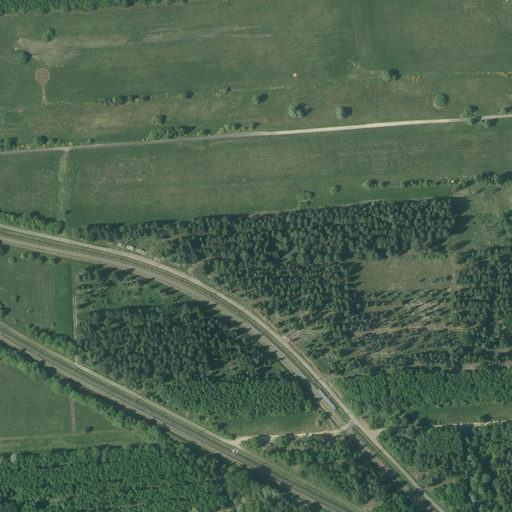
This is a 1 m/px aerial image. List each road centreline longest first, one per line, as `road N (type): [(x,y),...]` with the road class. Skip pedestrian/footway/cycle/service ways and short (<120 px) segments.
road 1 (track): [(354,419),(328,433),(228,443),(0,322)]
road 2 (track): [(233,444),(358,511)]
